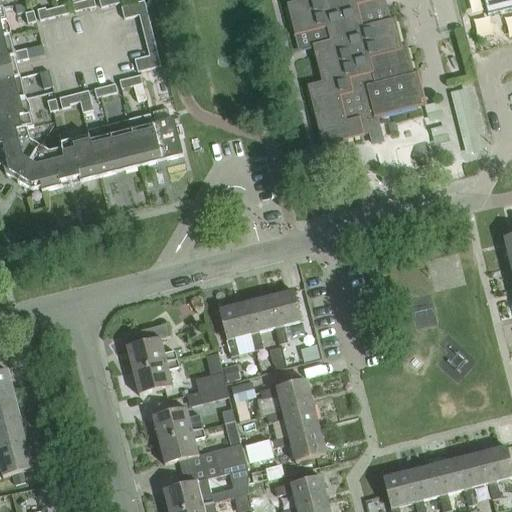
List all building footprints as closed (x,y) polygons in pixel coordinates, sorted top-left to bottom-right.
[(108,0),(103,0),(98,1),(100,10),(111,7),(108,0)] [(389,23),(385,7),(382,0),(294,0),(295,4),(287,7),(299,52),(313,49),(322,85),(308,88),(323,146),(369,134),(372,146),(382,143),(376,118),(423,106),(416,76),(412,77),(405,49),(400,50),(393,22),(389,23)] [(511,0),(482,0),(487,17),(511,11),(511,0)] [(93,1),(83,3),(85,11),(95,9),(93,1)] [(72,6),(74,14),(85,11),(83,3),(72,6)] [(147,15),(144,3),(120,9),(123,21),(138,17),(147,15)] [(56,10),(58,18),(68,15),(66,7),(56,10)] [(88,133),(89,138),(60,145),(62,151),(50,154),(31,143),(28,131),(34,130),(20,75),(17,64),(29,61),(26,51),(14,54),(3,10),(0,10),(0,168),(3,167),(5,177),(32,193),(41,190),(42,194),(183,158),(174,121),(131,132),(129,123),(88,133)] [(37,12),(39,23),(48,20),(46,12),(45,10),(37,12)] [(46,12),(48,20),(58,18),(56,10),(46,12)] [(27,26),(36,24),(33,13),(25,16),(27,26)] [(147,15),(138,17),(141,28),(149,25),(147,15)] [(149,25),(141,28),(143,38),(152,36),(149,25)] [(152,36),(143,38),(146,48),(154,46),(152,36)] [(154,46),(146,48),(149,58),(157,56),(154,46)] [(134,62),(137,74),(160,68),(157,56),(149,58),(134,62)] [(140,78),(129,80),(131,89),(133,89),(137,104),(146,102),(140,78)] [(131,89),(129,80),(119,83),(121,92),(131,89)] [(104,89),(106,97),(116,95),(115,87),(104,89)] [(453,92),(469,155),(486,150),(470,88),(453,92)] [(104,89),(94,92),(96,100),(106,97),(104,89)] [(93,112),(88,94),(78,96),(80,104),(82,115),(93,112)] [(78,96),(67,99),(69,107),(80,104),(78,96)] [(67,99),(59,101),(61,111),(70,109),(67,99)] [(49,114),(58,112),(55,102),(47,104),(49,114)] [(294,294),(269,300),(277,331),(275,331),(279,347),(288,345),(283,329),(302,324),(294,294)] [(277,331),(269,300),(244,307),(252,337),(250,337),(255,354),(263,351),(259,335),(275,331),(277,331)] [(252,337),(244,307),(219,313),(227,343),(226,343),(230,360),(239,358),(235,341),(250,337),(252,337)] [(132,374),(177,362),(175,354),(165,357),(161,341),(171,339),(167,326),(141,333),(144,345),(126,350),(132,374)] [(179,370),(177,362),(132,374),(138,398),(173,389),(169,373),(179,370)] [(0,401),(14,398),(7,373),(0,374),(0,401)] [(198,395),(225,388),(222,376),(195,383),(198,395)] [(278,398),(282,414),(282,415),(313,408),(306,383),(277,390),(276,390),(260,394),(262,403),(278,398)] [(251,385),(231,390),(239,425),(249,422),(245,402),(255,400),(251,385)] [(198,395),(189,397),(192,409),(201,407),(228,400),(225,388),(198,395)] [(0,401),(0,426),(20,422),(14,398),(0,401)] [(284,423),(288,439),(289,440),(319,432),(313,408),(282,415),(282,414),(266,418),(268,427),(284,423)] [(187,410),(152,419),(158,443),(203,432),(201,424),(199,417),(189,420),(187,410)] [(0,452),(26,446),(20,422),(0,426),(0,452)] [(205,440),(203,432),(158,443),(165,467),(199,458),(195,442),(205,440)] [(326,457),(319,432),(289,440),(288,439),(272,443),(274,451),(291,447),(295,465),(326,457)] [(0,452),(0,468),(3,480),(33,472),(26,446),(0,452)] [(213,455),(216,467),(244,460),(241,448),(213,455)] [(511,470),(507,450),(482,456),(490,486),(488,487),(492,503),(500,501),(496,485),(511,480),(511,470)] [(490,486),(482,456),(457,462),(465,493),(463,493),(467,509),(476,507),(472,491),(488,487),(490,486)] [(247,472),(244,460),(216,467),(219,479),(247,472)] [(465,493),(457,462),(433,468),(440,499),(439,499),(442,511),(451,511),(447,497),(463,493),(465,493)] [(440,499),(433,468),(408,475),(416,505),(414,506),(416,511),(425,511),(423,503),(439,499),(440,499)] [(416,505),(408,475),(383,481),(391,511),(390,511),(399,511),(398,510),(414,506),(416,505)] [(297,511),(327,504),(321,479),(291,487),(291,486),(274,491),(276,499),(293,495),(297,511)] [(211,497),(208,482),(163,493),(167,511),(187,511),(214,505),(246,497),(246,488),(211,497)]
